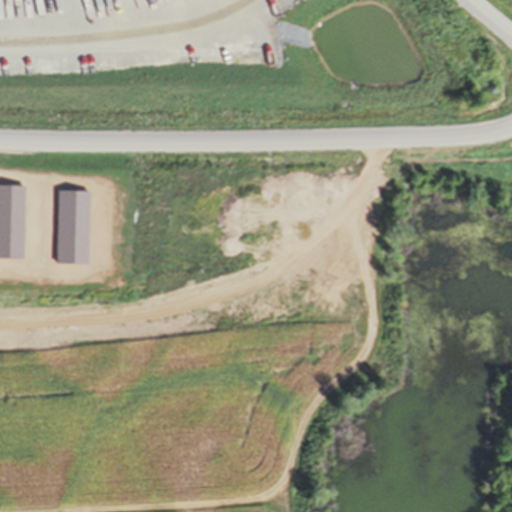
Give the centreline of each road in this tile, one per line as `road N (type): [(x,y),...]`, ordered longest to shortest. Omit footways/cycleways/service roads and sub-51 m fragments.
road 1 (residential): [(365,136),(0,140)]
road 2 (residential): [(511,125),(365,136)]
